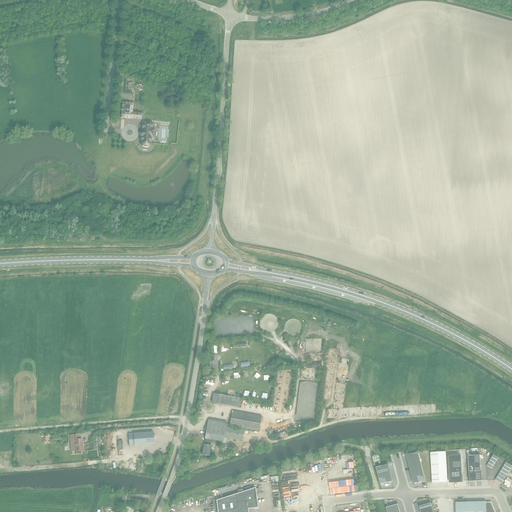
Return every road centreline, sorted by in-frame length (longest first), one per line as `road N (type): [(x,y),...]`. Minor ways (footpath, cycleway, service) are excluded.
road 1 (primary): [(256,269),(433,323),(511,369)]
road 2 (unclassified): [(157,511),(184,438),(208,272)]
road 3 (unclassified): [(229,13),(210,251)]
road 4 (primary): [(0,263),(145,259)]
road 5 (unclassified): [(229,13),(289,18),(353,0)]
